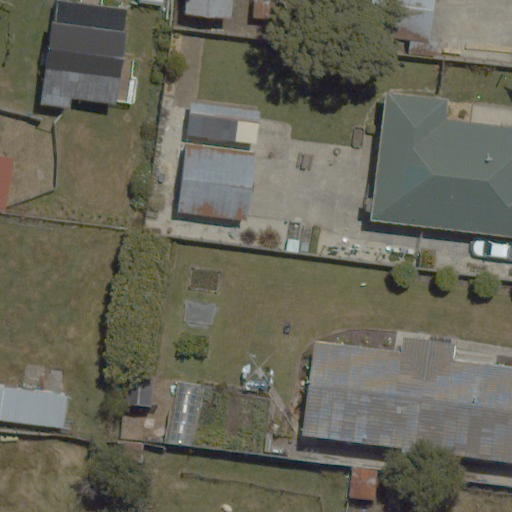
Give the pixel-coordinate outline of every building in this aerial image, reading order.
[(435,0),(369,0),(367,25),(432,33),(435,0)] [(453,97),(453,90),(378,85),(368,222),(511,232),(511,121),(491,120),(492,100),(453,97)] [(18,141),(0,139),(0,207),(12,209),(18,141)] [(511,363),(316,340),(304,438),(511,462),(511,363)] [(0,378),(0,415),(65,424),(70,388),(0,378)] [(389,463),(348,464),(349,511),(390,510),(389,463)]
